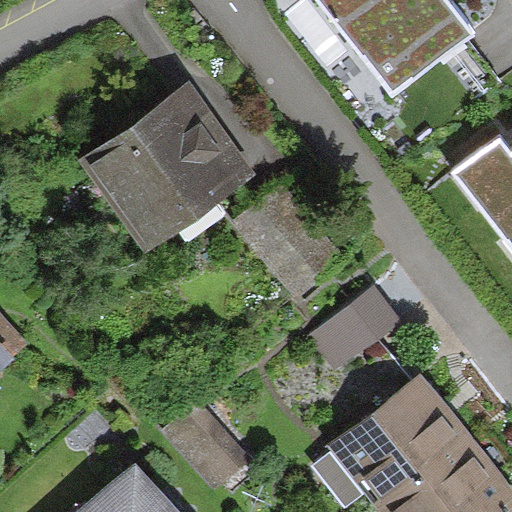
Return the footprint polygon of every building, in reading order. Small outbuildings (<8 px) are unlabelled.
[(314,0),(388,94),(468,31),(443,0),(314,0)] [(192,83),(81,160),(146,254),(257,177),(192,83)] [(496,123),(446,161),(511,248),(511,134),(507,138),(496,123)] [(280,182),(235,218),(296,293),(341,258),(280,182)] [(344,365),(408,314),(380,278),(316,329),(344,365)] [(413,382),(316,464),(350,505),(375,483),(399,511),(503,511),(511,505),(511,499),(484,466),(438,412),(413,382)] [(173,511),(135,469),(87,511),(173,511)]
